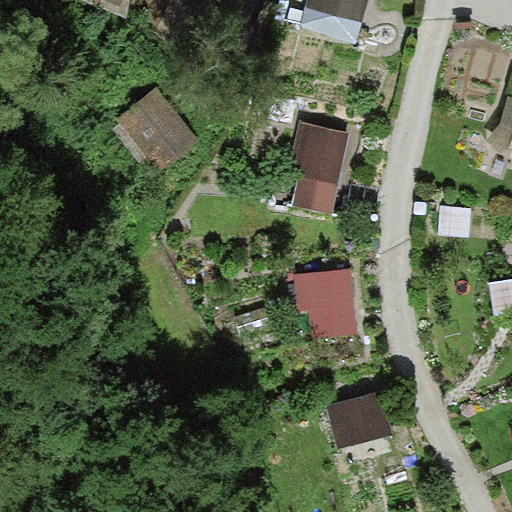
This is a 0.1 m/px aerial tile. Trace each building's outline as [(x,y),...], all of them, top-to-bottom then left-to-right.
[(71,0),(114,17),(118,0),(71,0)] [(257,0),(179,0),(175,11),(212,27),(240,39),(257,0)] [(363,0),(321,0),(317,21),(358,30),(363,0)] [(212,27),(175,11),(163,6),(149,38),(199,59),(212,27)] [(162,91),(128,136),(180,175),(214,130),(162,91)] [(343,136),(299,126),(287,184),(331,193),(343,136)] [(342,278),(296,283),(303,342),(349,337),(342,278)] [(372,399),(323,413),(335,455),(383,441),(372,399)]
